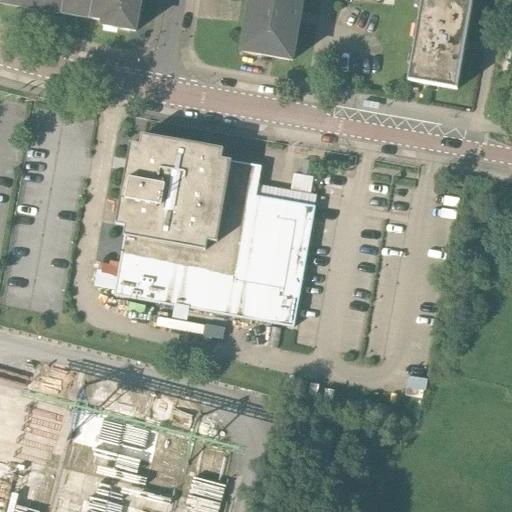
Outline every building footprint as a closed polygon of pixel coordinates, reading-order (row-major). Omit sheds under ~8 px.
[(3,0),(3,3),(64,14),(66,0),(3,0)] [(66,0),(64,14),(96,19),(99,0),(66,0)] [(99,0),(96,19),(107,21),(107,26),(142,32),(146,0),(99,0)] [(250,0),(240,53),(291,62),(299,18),(302,0),(250,0)] [(472,4),(464,3),(448,0),(423,0),(409,83),(457,91),(465,48),(472,4)] [(120,274),(116,300),(183,311),(297,331),(318,211),(307,209),(296,207),(270,203),(257,200),(259,188),(262,171),(223,165),(224,158),(224,154),(206,151),(145,140),(145,143),(143,149),(133,148),(119,227),(128,229),(120,274)] [(298,195),(296,207),(307,209),(308,204),(312,183),(311,183),(302,181),(301,181),(298,195)] [(272,191),(259,188),(257,200),(270,203),(296,207),(298,195),(272,191)]
